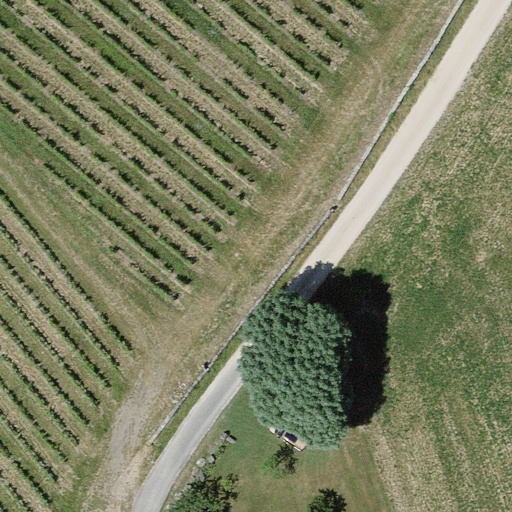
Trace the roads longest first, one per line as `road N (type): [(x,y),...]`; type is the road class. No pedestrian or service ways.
road 1 (track): [(488,0),(266,320)]
road 2 (residential): [(266,320),(139,511)]
